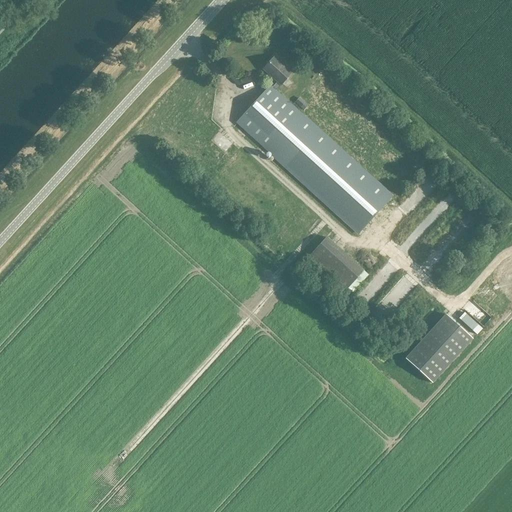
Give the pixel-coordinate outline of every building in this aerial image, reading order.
[(272,87),(275,91),(280,85),(292,73),(274,57),(262,70),(273,80),(274,79),(276,81),(276,82),(272,87)] [(391,196),(275,91),(272,87),(270,86),(236,123),(357,233),(391,196)] [(307,106),(306,105),(299,98),(294,103),(302,110),(307,106)] [(421,182),(427,191),(435,185),(429,177),(421,182)] [(406,238),(421,239),(421,228),(427,228),(427,215),(420,215),(420,227),(406,227),(406,238)] [(286,217),(283,221),(290,227),(294,223),(286,217)] [(381,266),(389,274),(393,270),(386,262),(381,266)] [(358,270),(342,285),(347,291),(363,275),(358,270)] [(401,293),(402,286),(395,284),(391,302),(400,303),(402,293),(401,293)] [(356,301),(368,306),(375,291),(363,285),(356,301)] [(489,303),(495,298),(490,292),(484,297),(489,303)] [(464,314),(458,319),(476,336),(482,330),(464,314)] [(472,339),(445,315),(405,359),(432,383),(472,339)]
